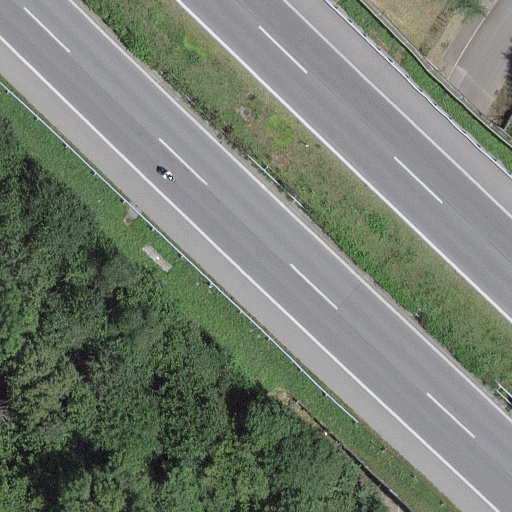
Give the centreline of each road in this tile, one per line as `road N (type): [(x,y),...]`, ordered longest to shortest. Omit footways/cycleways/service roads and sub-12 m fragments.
road 1 (motorway): [(15,0),(511,476)]
road 2 (residential): [(425,511),(405,339),(408,274),(470,80),(511,21)]
road 3 (motorway): [(511,270),(230,0)]
